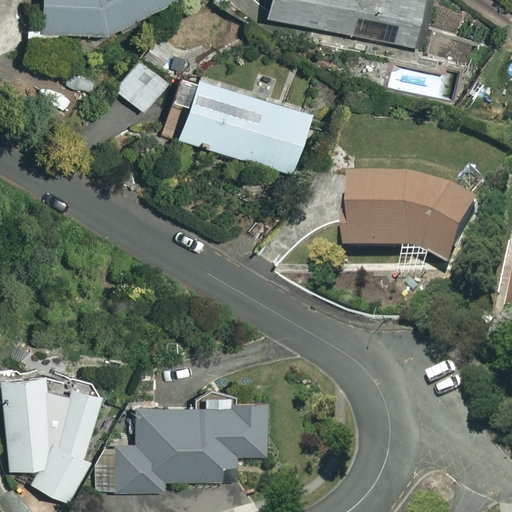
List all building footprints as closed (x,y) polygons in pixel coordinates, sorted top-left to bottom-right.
[(162,0),(36,0),(35,30),(98,34),(162,0)] [(264,0),(262,16),(349,31),(347,43),(370,47),(372,39),(416,47),(423,0),(264,0)] [(167,77),(133,55),(111,89),(145,110),(167,77)] [(393,68),(389,87),(450,100),(454,81),(393,68)] [(308,110),(194,74),(174,135),(289,171),(308,110)] [(85,135),(108,97),(75,77),(53,115),(85,135)] [(415,180),(351,179),(351,221),(345,226),(345,249),(406,249),(454,263),(473,197),(415,180)] [(511,265),(502,304),(511,306),(511,265)] [(100,389),(35,368),(35,365),(0,369),(0,421),(5,465),(38,461),(29,482),(65,497),(100,389)] [(261,394),(199,394),(199,403),(131,404),(132,443),(93,443),(93,489),(161,489),(161,479),(233,479),(232,453),(261,452),(261,394)]
